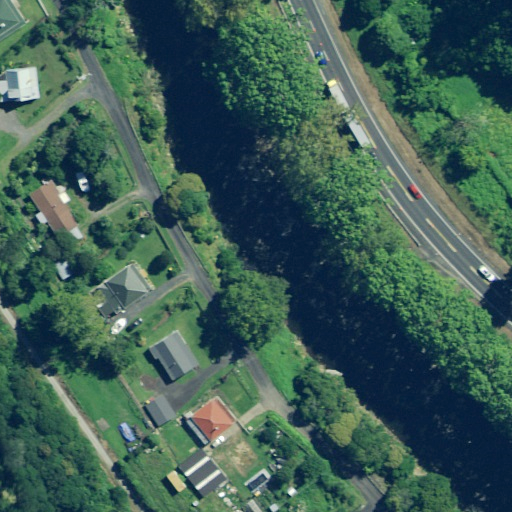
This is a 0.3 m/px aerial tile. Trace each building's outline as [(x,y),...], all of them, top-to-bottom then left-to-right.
[(0,42),(28,24),(11,0),(1,0),(0,1),(0,42)] [(0,102),(42,98),(39,68),(8,72),(0,76),(0,102)] [(60,191),(53,181),(31,196),(42,213),(37,216),(43,226),(50,221),(68,249),(85,238),(78,227),(80,225),(66,204),(72,201),(64,188),(60,191)] [(80,272),(70,255),(54,265),(64,282),(80,272)] [(143,280),(132,264),(96,289),(104,300),(96,306),(108,323),(152,292),(143,280)] [(200,365),(179,332),(150,350),(157,360),(160,359),(174,382),(200,365)] [(178,418),(164,396),(147,407),(160,428),(178,418)] [(236,423),(215,397),(186,421),(208,447),(236,423)] [(259,462),(244,442),(228,455),(243,475),(259,462)] [(212,468),(197,452),(184,464),(199,480),(212,468)] [(262,511),(254,501),(245,508),(248,511),(262,511)]
